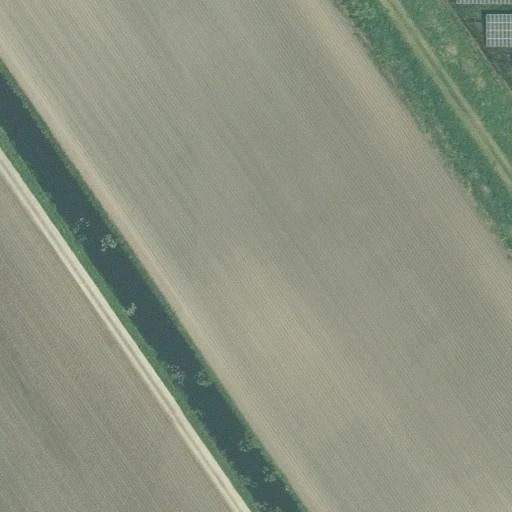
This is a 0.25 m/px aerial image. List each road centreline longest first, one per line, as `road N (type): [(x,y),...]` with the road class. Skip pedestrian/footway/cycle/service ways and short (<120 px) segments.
road 1 (track): [(0,165),(238,511)]
road 2 (track): [(386,0),(511,181)]
